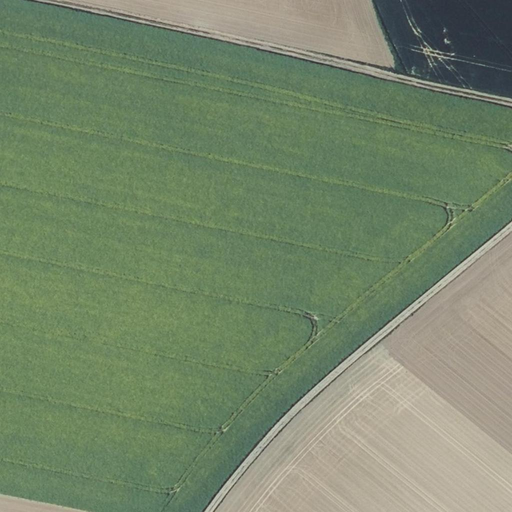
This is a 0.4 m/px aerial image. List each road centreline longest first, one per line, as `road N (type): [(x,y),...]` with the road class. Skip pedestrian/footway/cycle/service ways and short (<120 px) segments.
road 1 (track): [(47,0),(511,102)]
road 2 (track): [(511,226),(299,405),(208,511)]
